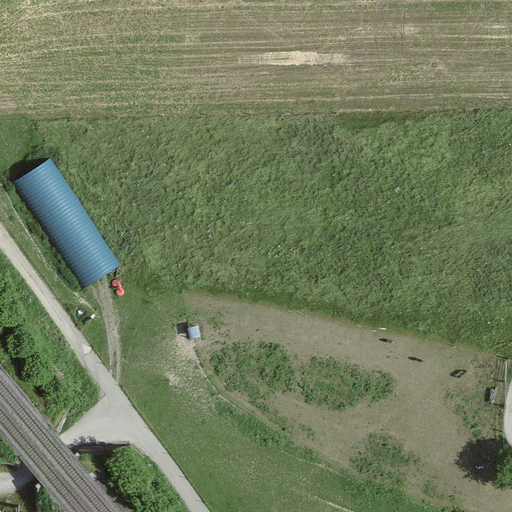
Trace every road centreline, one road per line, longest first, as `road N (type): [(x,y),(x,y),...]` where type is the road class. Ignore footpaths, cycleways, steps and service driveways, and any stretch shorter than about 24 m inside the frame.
road 1 (residential): [(23,477),(120,401),(201,511)]
road 2 (track): [(120,401),(0,238)]
